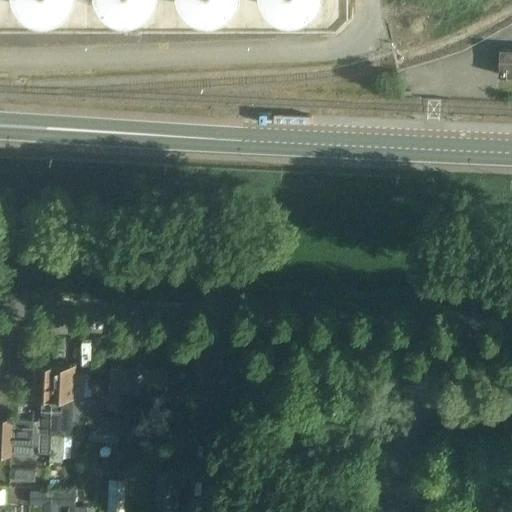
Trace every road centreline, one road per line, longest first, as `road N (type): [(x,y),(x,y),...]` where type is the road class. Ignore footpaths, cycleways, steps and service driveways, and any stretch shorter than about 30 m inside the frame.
road 1 (tertiary): [(0,127),(511,154)]
road 2 (residential): [(511,328),(212,313)]
road 3 (residential): [(212,313),(0,304)]
road 4 (residential): [(202,511),(212,313)]
